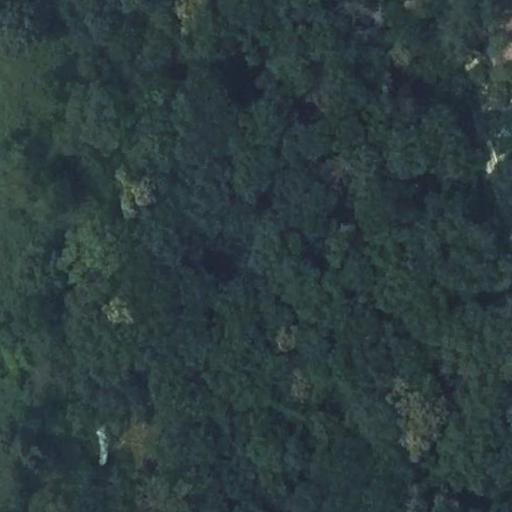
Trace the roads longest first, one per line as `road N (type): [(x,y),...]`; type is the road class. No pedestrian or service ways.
road 1 (track): [(503,511),(476,438),(437,268),(428,99),(407,0)]
road 2 (track): [(440,0),(511,228)]
road 3 (track): [(102,511),(127,468),(170,442),(211,446),(238,477),(251,511)]
